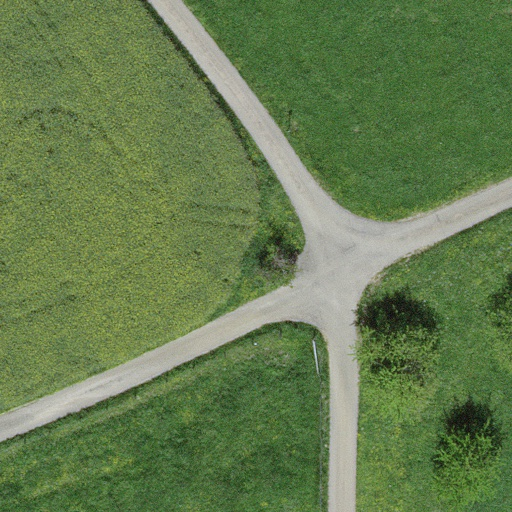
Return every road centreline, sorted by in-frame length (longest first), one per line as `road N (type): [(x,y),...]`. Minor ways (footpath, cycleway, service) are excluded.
road 1 (unclassified): [(333,266),(113,382),(0,425)]
road 2 (unclassified): [(160,0),(328,223),(333,266)]
road 3 (unclassified): [(333,266),(339,511)]
road 4 (unclassified): [(333,266),(511,189)]
